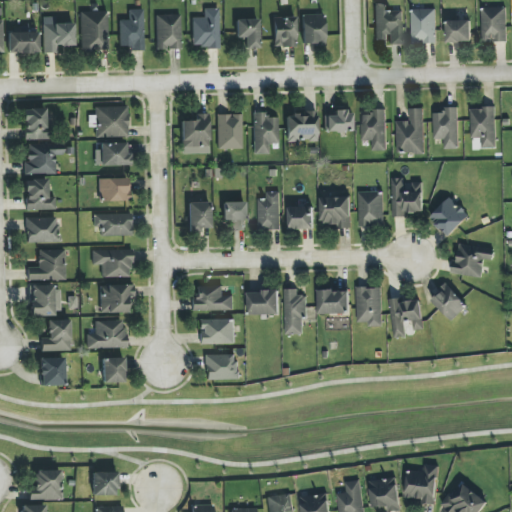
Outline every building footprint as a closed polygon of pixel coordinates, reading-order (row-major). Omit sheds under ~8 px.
[(375,41),(387,40),(387,45),(403,45),(402,11),(386,11),(386,4),(375,5),(375,41)] [(481,8),(482,43),(507,42),(506,7),(481,8)] [(143,9),(128,10),(129,20),(118,21),(119,46),(128,46),(128,51),(144,51),(143,9)] [(219,48),(219,9),(204,9),(204,18),(192,18),(192,47),(219,48)] [(436,9),(411,10),(412,45),(436,44),(436,9)] [(108,51),(107,12),(80,12),(81,52),(108,51)] [(180,15),(156,15),(156,50),(181,49),(180,15)] [(324,15),(302,15),(302,43),(324,43),(324,15)] [(43,54),(56,53),(56,46),(73,46),(73,24),(54,24),(54,17),(42,18),(43,54)] [(295,17),(273,18),(274,47),(296,47),(295,17)] [(258,20),(235,20),(236,38),(244,38),(245,48),(258,48),(258,20)] [(447,43),(472,42),(471,20),(447,21),(447,43)] [(38,32),(8,32),(8,53),(38,53),(38,32)] [(94,108),(95,138),(128,137),(127,107),(94,108)] [(457,108),(445,108),(445,113),(433,114),(434,140),(443,139),(444,150),(458,149),(457,108)] [(496,148),(495,108),(470,108),(471,138),(481,138),(482,148),(496,148)] [(24,140),(46,140),(46,109),(23,110),(24,140)] [(386,151),(385,109),(373,110),(373,115),(361,115),(362,142),(372,142),(372,151),(386,151)] [(397,154),(424,153),(423,109),(409,109),(409,121),(396,122),(397,154)] [(317,141),(316,110),(293,111),(293,117),(286,117),(287,142),(317,141)] [(352,132),(351,111),(334,111),(334,116),(324,116),(324,132),(352,132)] [(277,117),(266,118),(266,112),(253,113),(254,155),(268,154),(268,144),(278,144),(277,117)] [(208,114),(195,114),(195,120),(181,121),(182,154),(209,153),(208,114)] [(241,114),(216,115),(217,150),(242,149),(241,114)] [(55,174),(55,155),(63,155),(63,143),(27,144),(27,163),(24,163),(24,175),(55,174)] [(125,143),(100,143),(100,150),(95,150),(95,166),(130,165),(130,153),(126,153),(125,143)] [(128,178),(99,179),(100,202),(129,201),(128,178)] [(406,213),(424,213),(423,183),(404,184),(404,178),(392,179),(393,217),(406,217),(406,213)] [(47,180),(25,180),(26,211),(55,210),(55,197),(48,197),(47,180)] [(281,229),(279,192),(267,193),(267,199),(258,199),(259,230),(281,229)] [(359,227),(384,226),(383,192),(359,192),(359,227)] [(351,228),(351,197),(321,198),(322,225),(338,224),(338,229),(351,228)] [(450,237),(469,215),(450,197),(430,219),(450,237)] [(245,231),(245,202),(223,203),(223,221),(229,221),(229,231),(245,231)] [(210,228),(209,203),(187,203),(188,232),(200,232),(200,229),(210,228)] [(313,207),(289,207),(289,230),(313,229),(313,207)] [(93,215),(93,228),(101,228),(101,236),(132,235),(131,214),(93,215)] [(26,218),(26,243),(59,243),(58,217),(26,218)] [(451,275),(482,277),(484,260),(493,261),(494,249),(459,246),(457,260),(452,259),(451,275)] [(38,251),(38,267),(27,267),(27,281),(65,280),(64,250),(38,251)] [(92,266),(101,265),(101,278),(131,277),(131,250),(92,250),(92,266)] [(431,299),(451,321),(467,306),(447,284),(431,299)] [(127,313),(127,298),(134,298),(134,285),(101,285),(100,313),(127,313)] [(29,287),(30,316),(60,315),(60,286),(29,287)] [(233,310),(233,296),(222,296),(222,286),(196,286),(197,298),(192,298),(192,311),(233,310)] [(357,323),(367,323),(367,327),(382,327),(381,288),(356,288),(357,323)] [(298,289),(284,290),(285,335),(305,335),(304,296),(298,296),(298,289)] [(279,315),(279,291),(248,292),(249,315),(279,315)] [(318,314),(349,314),(349,291),(318,291),(318,314)] [(424,330),(421,300),(401,302),(401,298),(389,300),(393,338),(406,337),(406,332),(424,330)] [(200,345),(234,344),(234,319),(200,320),(200,345)] [(47,321),(47,338),(41,339),(41,352),(70,351),(69,320),(47,321)] [(86,349),(125,348),(124,321),(94,321),(95,334),(86,334),(86,349)] [(205,356),(206,380),(238,379),(237,355),(205,356)] [(63,358),(39,358),(39,386),(64,385),(63,358)] [(123,358),(102,358),(102,384),(124,383),(123,358)] [(439,466),(425,465),(425,472),(407,471),(406,498),(424,499),(424,504),(436,505),(439,466)] [(29,500),(61,500),(60,470),(34,471),(34,487),(28,487),(29,500)] [(92,496),(116,495),(116,472),(91,472),(92,496)] [(373,508),(388,507),(388,511),(389,511),(401,511),(397,478),(370,481),(373,508)] [(339,511),(363,511),(361,481),(345,482),(346,493),(337,494),(339,511)] [(458,511),(480,511),(488,503),(464,484),(453,497),(450,494),(441,505),(448,511),(455,511),(457,511),(458,511)] [(268,511),(293,511),(291,494),(266,497),(268,511)] [(330,511),(329,494),(301,496),(302,511),(330,511)]
